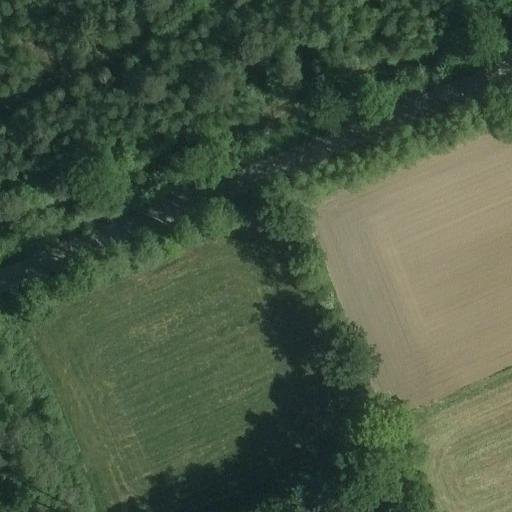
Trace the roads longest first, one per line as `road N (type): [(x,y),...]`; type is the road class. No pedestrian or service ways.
road 1 (unclassified): [(511,71),(0,282)]
road 2 (track): [(0,299),(86,511)]
